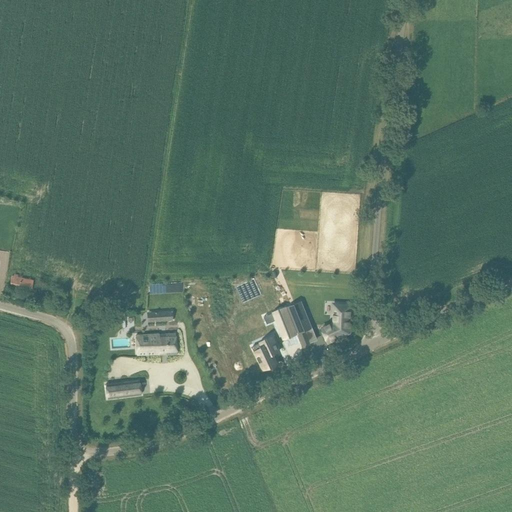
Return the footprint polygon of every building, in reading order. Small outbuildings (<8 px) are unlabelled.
[(14,275),(12,275),(10,285),(31,290),(33,280),(17,276),(17,274),(14,273),(14,275)] [(302,301),(289,306),(299,333),(312,328),(302,301)] [(334,322),(322,328),(328,343),(349,333),(348,313),(349,313),(349,303),(347,303),(347,302),(333,303),(334,322)] [(286,308),(273,313),(276,321),(280,329),(293,324),(286,308)] [(172,320),(172,311),(155,312),(155,321),(172,320)] [(167,353),(168,356),(177,355),(175,332),(135,335),(136,355),(167,353)] [(273,337),(252,347),(263,370),(270,367),(271,368),(272,368),(271,366),(278,363),(273,354),(280,351),(273,337)] [(140,393),(139,379),(105,383),(107,397),(140,393)]
